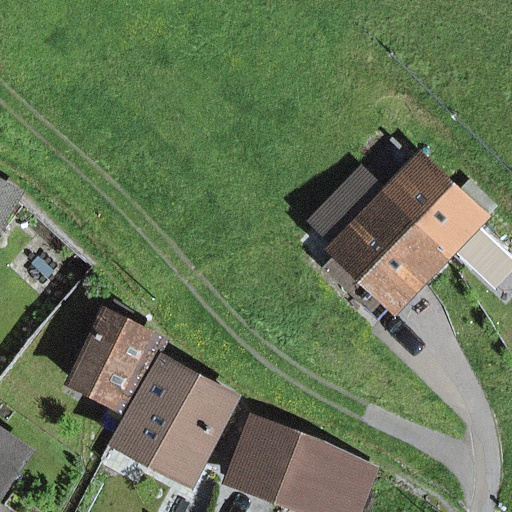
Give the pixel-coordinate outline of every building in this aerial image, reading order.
[(344,249),(399,301),(478,218),(425,168),(395,200),(363,170),(314,221),(344,249)] [(0,185),(0,222),(19,198),(0,185)] [(380,321),(399,301),(344,249),(325,269),(380,321)] [(151,335),(128,325),(134,314),(116,304),(75,382),(131,411),(163,353),(151,335)] [(193,478),(233,401),(165,361),(122,440),(193,478)] [(358,511),(373,471),(325,447),(255,421),(234,478),(304,504),(318,511),(358,511)] [(0,483),(18,458),(0,445),(0,483)]
